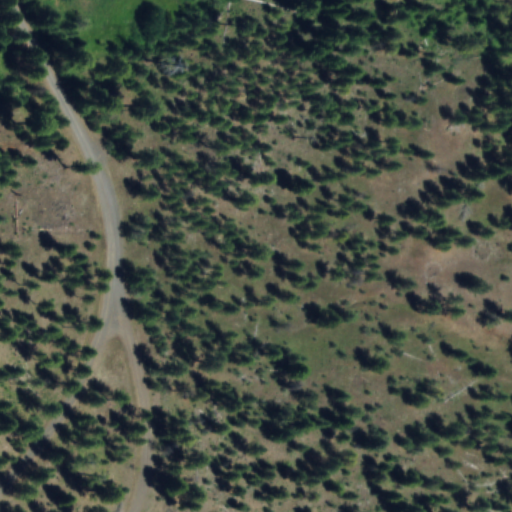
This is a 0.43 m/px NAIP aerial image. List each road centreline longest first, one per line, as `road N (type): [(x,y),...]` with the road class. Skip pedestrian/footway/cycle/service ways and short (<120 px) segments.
road 1 (residential): [(0,478),(74,395),(112,263),(95,173),(8,0)]
road 2 (track): [(112,263),(140,422),(128,511)]
